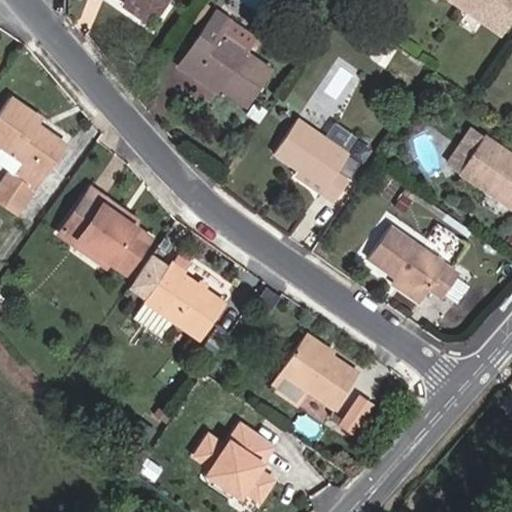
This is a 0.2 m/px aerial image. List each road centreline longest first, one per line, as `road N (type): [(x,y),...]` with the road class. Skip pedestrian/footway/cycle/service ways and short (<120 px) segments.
road 1 (residential): [(463,390),(192,204),(48,27),(36,0)]
road 2 (unclassified): [(344,511),(407,457),(463,390)]
